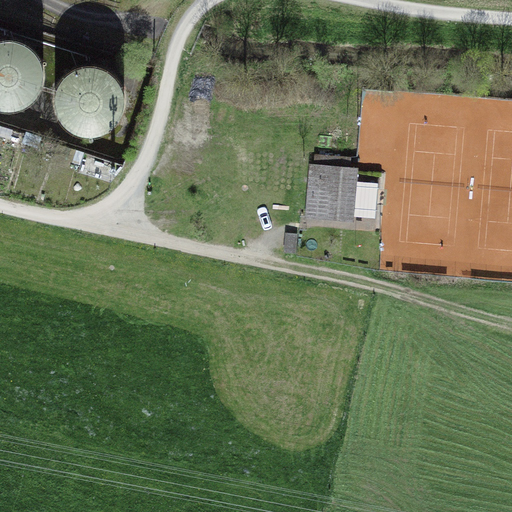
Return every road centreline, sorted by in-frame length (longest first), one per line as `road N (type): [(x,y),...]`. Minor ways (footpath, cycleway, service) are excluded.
road 1 (track): [(254,258),(511,328)]
road 2 (track): [(115,230),(180,40),(208,0)]
road 3 (track): [(365,0),(511,18)]
